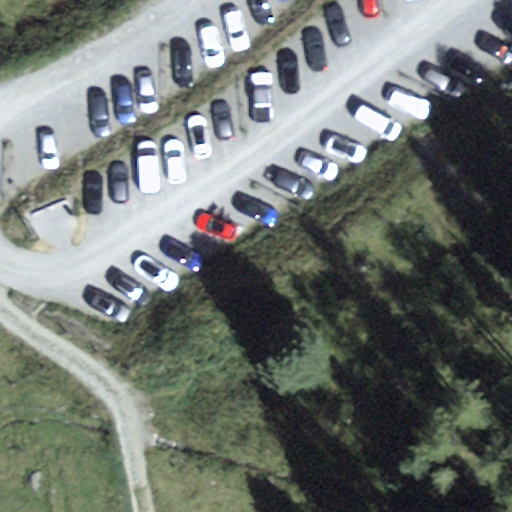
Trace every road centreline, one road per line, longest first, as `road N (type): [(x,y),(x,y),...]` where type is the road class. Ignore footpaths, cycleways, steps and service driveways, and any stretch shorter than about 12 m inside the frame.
road 1 (track): [(0,296),(111,383),(129,442),(129,511)]
road 2 (tertiary): [(0,114),(120,56),(189,0)]
